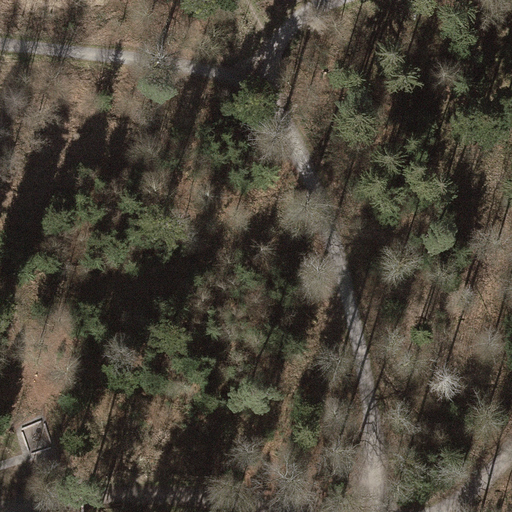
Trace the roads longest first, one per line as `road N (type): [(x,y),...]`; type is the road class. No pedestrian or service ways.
road 1 (track): [(269,68),(346,292),(382,511)]
road 2 (track): [(287,511),(169,490),(14,511)]
road 3 (track): [(0,43),(225,74),(269,68)]
